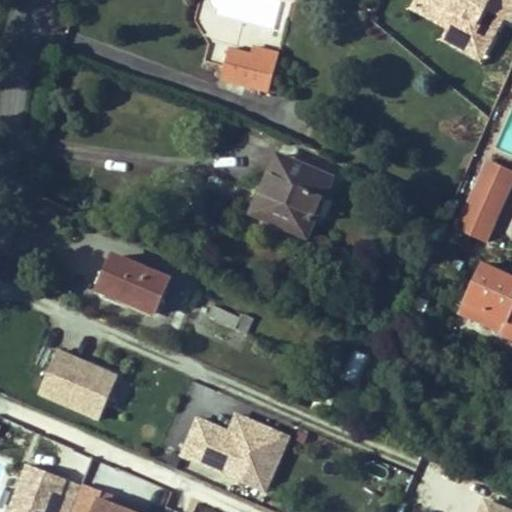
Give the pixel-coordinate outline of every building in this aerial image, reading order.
[(424,0),(416,16),(453,36),(461,22),(440,11),(442,6),(430,0),(424,0)] [(450,41),(489,62),(508,27),(511,28),(511,0),(492,0),(491,0),(430,0),(442,6),(440,11),(461,22),(453,36),(450,41)] [(489,62),(450,41),(447,47),(485,68),(489,62)] [(256,46),(254,54),(281,61),(283,52),(256,46)] [(273,92),(281,61),(254,54),(230,49),(224,81),(273,92)] [(278,157),(261,193),(271,197),(287,161),(278,157)] [(511,170),(485,159),(454,230),(487,244),(511,187),(511,170)] [(325,221),(333,203),(324,199),(332,180),(287,161),(271,197),(261,193),(261,195),(253,212),(308,237),(317,217),(325,221)] [(115,257),(100,290),(155,314),(169,281),(115,257)] [(465,304),(508,323),(503,335),(511,339),(511,278),(482,266),(465,304)] [(503,335),(508,323),(465,304),(459,316),(503,335)] [(213,307),(210,316),(249,333),(255,319),(243,314),(241,319),(213,307)] [(99,422),(118,374),(56,349),(37,397),(99,422)] [(266,496),(290,435),(235,413),(228,430),(194,416),(176,460),(266,496)] [(368,459),(364,470),(384,479),(389,468),(368,459)] [(146,511),(148,510),(19,468),(4,511),(146,511)] [(511,511),(480,499),(475,511),(511,511)]
